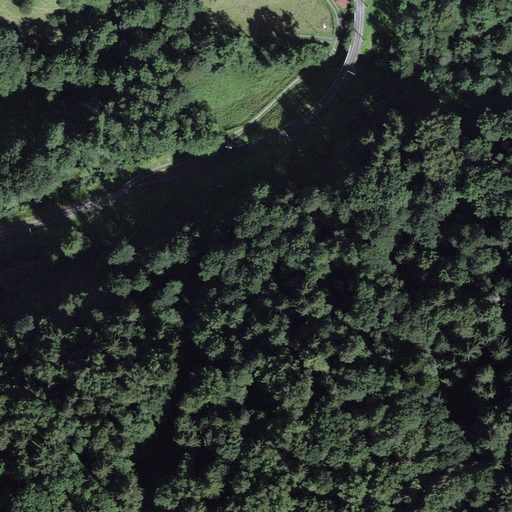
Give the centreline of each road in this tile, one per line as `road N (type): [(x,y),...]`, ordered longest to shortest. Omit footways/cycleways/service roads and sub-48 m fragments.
road 1 (track): [(511,216),(463,233),(440,254),(388,276),(345,267),(203,318),(96,316),(0,338)]
road 2 (track): [(329,0),(340,27),(330,57),(245,130),(140,177),(0,269)]
